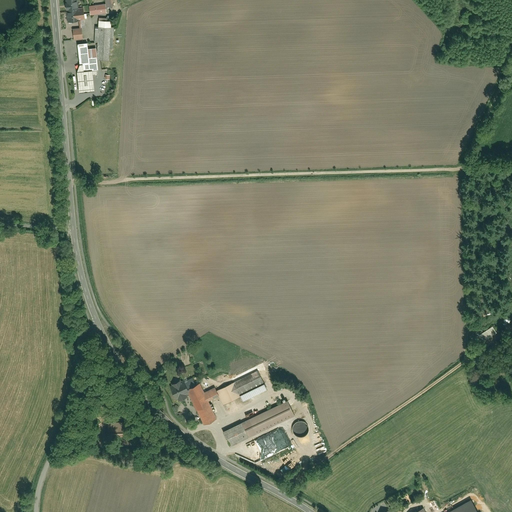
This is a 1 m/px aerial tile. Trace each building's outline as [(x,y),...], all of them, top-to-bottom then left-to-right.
[(77,22),(77,20),(85,20),(85,11),(76,11),(75,0),(64,0),(66,23),(77,22)] [(90,7),(90,15),(106,14),(105,6),(90,7)] [(92,71),(98,70),(96,58),(112,59),(114,29),(94,27),(93,54),(89,54),(88,43),(77,44),(80,64),(79,72),(77,72),(78,93),(93,92),(92,71)] [(73,28),(73,39),(82,39),(82,28),(73,28)] [(493,328),(478,337),(482,343),(497,334),(493,328)] [(227,414),(247,405),(243,396),(264,386),(258,373),(236,382),(234,383),(217,391),(227,414)] [(176,404),(189,397),(203,424),(217,417),(209,402),(218,397),(214,388),(205,393),(200,383),(188,388),(185,381),(168,389),(176,404)] [(223,432),(230,447),(294,416),(287,402),(223,432)] [(107,423),(108,438),(128,438),(128,422),(107,423)] [(293,430),(293,433),(295,435),(296,435),(298,436),(300,437),(303,436),(304,435),(306,433),(307,430),(306,427),(305,425),(303,423),(300,423),(298,423),(296,424),(294,426),(293,428),(293,430)]
